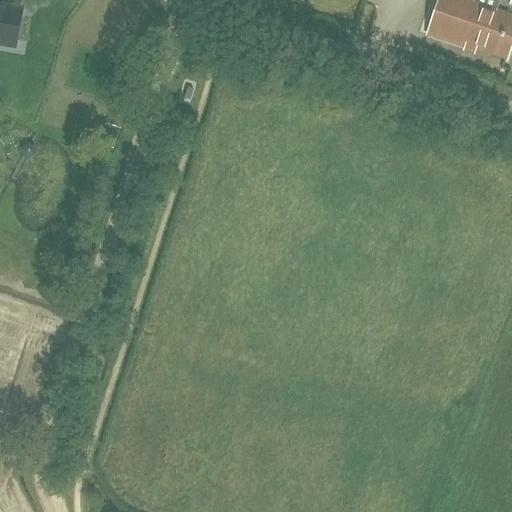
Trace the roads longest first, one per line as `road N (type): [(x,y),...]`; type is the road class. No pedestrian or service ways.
road 1 (track): [(189,0),(48,424),(42,476),(56,511)]
road 2 (unclassified): [(511,113),(192,0)]
